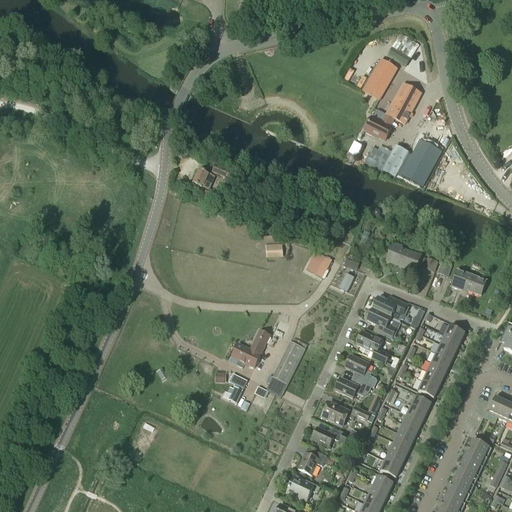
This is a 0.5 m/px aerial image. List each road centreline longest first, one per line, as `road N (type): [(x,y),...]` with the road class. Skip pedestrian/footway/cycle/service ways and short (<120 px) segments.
road 1 (tertiary): [(29,511),(142,254),(170,119),(195,71),(225,50)]
road 2 (residential): [(260,511),(369,283),(480,329),(488,376)]
road 3 (tertiary): [(511,202),(463,137),(430,2)]
road 4 (tertiary): [(225,50),(430,2)]
road 5 (track): [(0,104),(41,113),(163,172)]
road 6 (residential): [(422,511),(475,385),(488,376)]
